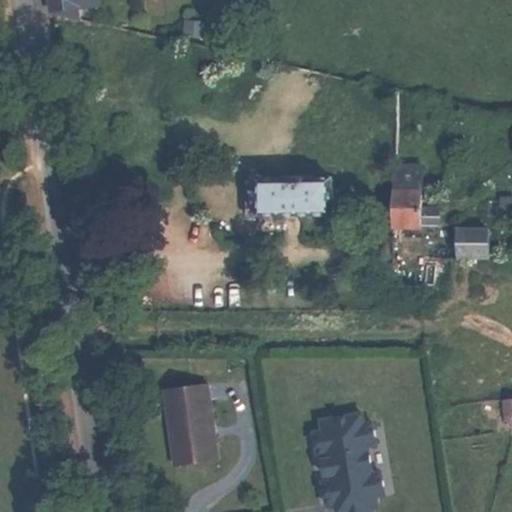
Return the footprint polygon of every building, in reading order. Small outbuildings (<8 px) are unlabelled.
[(48,0),(51,12),(80,18),(78,8),(108,4),(106,0),(48,0)] [(203,39),(204,23),(186,22),(184,37),(203,39)] [(395,166),(393,226),(440,226),(440,208),(421,208),(422,167),(395,166)] [(280,177),(257,178),(257,214),(332,214),(331,178),(316,178),(315,174),(281,175),(280,177)] [(257,214),(257,178),(245,178),(246,214),(257,214)] [(489,258),(489,254),(489,230),(457,230),(457,259),(489,258)] [(167,416),(173,466),(217,461),(214,439),(210,439),(209,429),(213,429),(208,386),(179,390),(180,398),(165,399),(167,416)] [(164,392),(165,399),(180,398),(179,390),(164,392)] [(366,511),(367,511),(372,511),(371,499),(379,498),(376,476),(367,477),(363,449),(372,447),(369,425),(360,427),(358,417),(317,423),(319,433),(310,435),(313,456),(322,455),(323,462),(317,462),(320,478),(325,477),(326,483),(318,484),(321,507),(329,505),(330,511),(366,511)]
